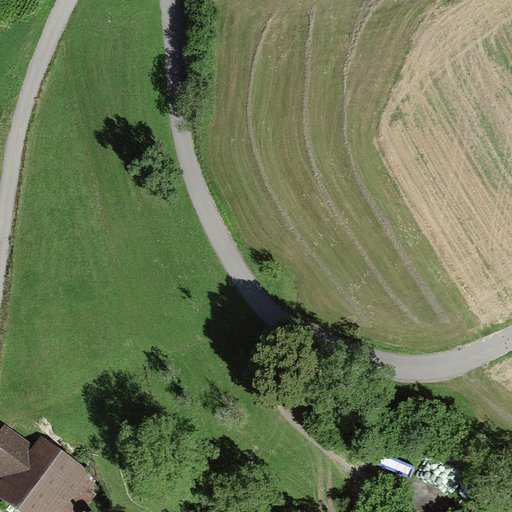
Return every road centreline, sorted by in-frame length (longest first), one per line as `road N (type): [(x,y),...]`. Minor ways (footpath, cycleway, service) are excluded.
road 1 (residential): [(163,0),(178,138),(203,215),(237,273),(347,358),(423,363),(511,334)]
road 2 (residential): [(0,282),(22,106),(65,0)]
